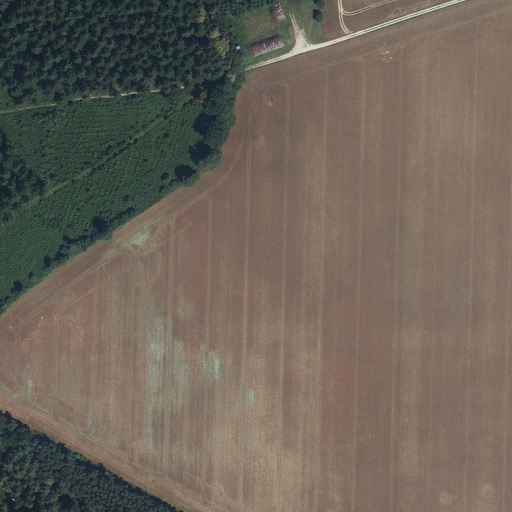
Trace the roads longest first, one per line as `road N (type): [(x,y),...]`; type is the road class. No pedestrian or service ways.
road 1 (track): [(0,227),(201,91),(205,79)]
road 2 (track): [(238,69),(115,103),(0,112)]
road 3 (track): [(459,0),(238,69)]
